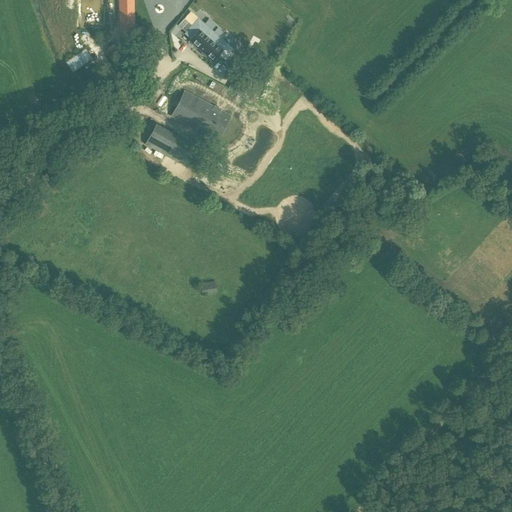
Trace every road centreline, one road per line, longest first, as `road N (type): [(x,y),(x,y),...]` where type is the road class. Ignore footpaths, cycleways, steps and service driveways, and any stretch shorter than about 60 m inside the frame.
road 1 (track): [(511,346),(359,511)]
road 2 (unclassified): [(60,511),(0,348)]
road 3 (unknown): [(130,112),(182,60),(224,77)]
